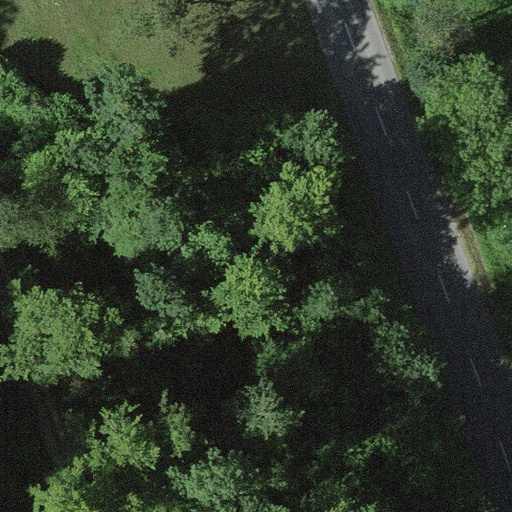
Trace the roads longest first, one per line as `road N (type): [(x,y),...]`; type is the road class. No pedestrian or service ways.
road 1 (tertiary): [(511,482),(332,0)]
road 2 (track): [(0,238),(81,511)]
